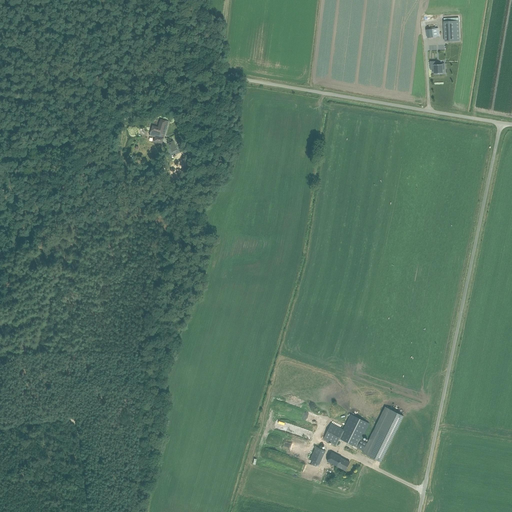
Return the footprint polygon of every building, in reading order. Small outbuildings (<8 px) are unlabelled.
[(460,41),(459,18),(444,18),(444,42),(460,41)] [(435,28),(426,30),(428,38),(437,37),(439,37),(438,28),(435,28)] [(437,61),(430,62),(430,70),(434,70),(434,74),(435,74),(439,74),(443,73),(443,70),(445,70),(444,63),(437,64),(437,61)] [(168,122),(166,121),(161,119),(158,127),(152,126),(151,131),(149,136),(155,137),(153,141),(162,144),(168,122)] [(173,141),(168,143),(169,147),(172,152),(177,150),(173,141)] [(363,453),(381,462),(404,416),(386,407),(363,453)] [(324,439),(332,443),(336,445),(339,439),(363,451),(367,443),(361,440),(369,423),(365,421),(351,414),(344,429),(331,423),(324,439)] [(319,464),(325,451),(315,446),(309,459),(319,464)] [(332,452),(330,456),(327,461),(346,471),(350,463),(341,458),(342,457),(332,452)]
